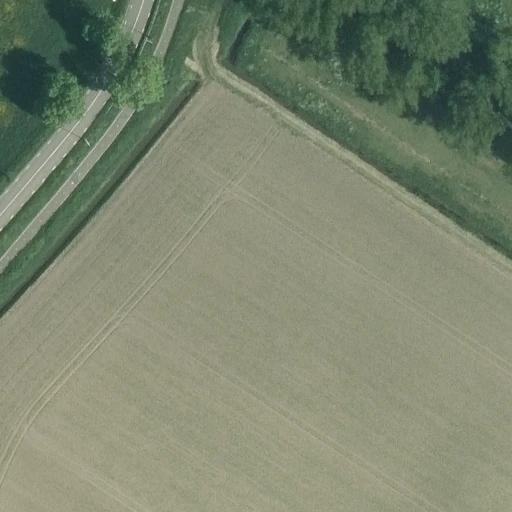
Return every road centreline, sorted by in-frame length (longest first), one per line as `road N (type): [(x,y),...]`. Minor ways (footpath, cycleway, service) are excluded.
road 1 (secondary): [(0,218),(82,121),(132,35),(141,0)]
road 2 (track): [(395,0),(511,80)]
